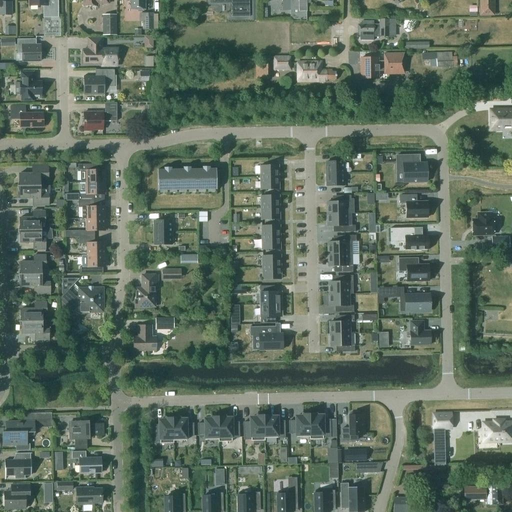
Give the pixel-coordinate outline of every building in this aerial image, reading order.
[(0,0),(0,15),(12,15),(11,2),(5,2),(5,0),(0,0)] [(43,17),(58,17),(57,0),(28,0),(29,5),(43,5),(43,17)] [(130,0),(131,9),(145,9),(144,0),(130,0)] [(249,0),(209,0),(209,4),(231,3),(231,9),(250,9),(249,0)] [(290,0),(291,11),(290,11),(291,20),(306,19),(306,12),(306,0),(290,0)] [(495,16),(494,0),(479,0),(479,16),(495,16)] [(145,21),(143,21),(143,29),(153,29),(153,13),(145,13),(145,21)] [(116,35),(116,15),(102,15),(103,35),(116,35)] [(373,37),(378,37),(388,37),(388,19),(378,19),(378,25),(372,25),(372,22),(362,22),(362,24),(357,24),(357,32),(365,33),(365,38),(373,38),(373,37)] [(15,35),(15,26),(5,26),(5,35),(15,35)] [(102,38),(88,38),(88,49),(83,49),(83,63),(101,63),(101,67),(118,67),(118,49),(102,49),(102,38)] [(17,53),(22,53),(22,61),(40,61),(40,48),(36,48),(36,39),(17,39),(17,53)] [(457,68),(457,57),(452,57),(451,52),(423,53),(423,60),(430,60),(430,67),(436,67),(436,68),(452,67),(452,68),(457,68)] [(378,72),(383,72),(383,75),(404,75),(404,54),(384,54),(384,62),(378,62),(378,58),(360,58),(361,79),(378,79),(378,72)] [(273,58),(273,66),(290,66),(290,58),(273,58)] [(321,67),(321,62),(296,63),(296,83),(325,82),(325,80),(328,80),(328,81),(334,81),(334,79),(336,79),(336,72),(331,72),(331,70),(318,70),(318,67),(321,67)] [(257,66),(258,81),(269,80),(268,66),(257,66)] [(114,69),(95,70),(95,77),(84,77),(84,76),(83,76),(83,95),(84,95),(84,94),(104,94),(104,95),(104,86),(114,86),(114,69)] [(149,71),(140,71),(140,82),(149,82),(149,71)] [(33,97),(41,97),(41,81),(33,82),(33,78),(34,78),(34,72),(21,72),(21,82),(20,82),(20,95),(21,95),(21,101),(33,101),(33,97)] [(84,112),(84,130),(94,130),(94,128),(102,128),(102,129),(103,129),(103,121),(116,121),(116,102),(104,103),(105,112),(84,112)] [(41,113),(25,113),(25,105),(10,105),(10,119),(20,119),(20,122),(19,123),(18,124),(24,130),(27,127),(41,126),(41,113)] [(152,118),(152,109),(144,109),(144,119),(152,118)] [(511,109),(493,110),(493,130),(511,129),(511,109)] [(427,182),(426,163),(412,163),(412,155),(396,156),(396,172),(403,172),(403,182),(427,182)] [(326,174),(344,174),(344,162),(326,162),(326,174)] [(78,170),(80,170),(80,181),(85,181),(85,182),(104,182),(104,170),(93,170),(93,164),(78,164),(78,170)] [(19,185),(19,186),(40,185),(40,177),(48,177),(48,165),(32,165),(32,173),(19,173),(20,181),(20,185),(19,185)] [(260,166),(260,178),(278,177),(278,165),(260,166)] [(158,191),(158,190),(216,189),(216,190),(216,169),(215,169),(209,169),(209,168),(210,168),(210,167),(202,167),(202,168),(203,168),(203,169),(190,170),(190,168),(190,167),(183,167),(183,168),(184,170),(171,170),(171,168),(164,168),(164,170),(158,170),(157,170),(158,191)] [(344,174),(326,174),(326,186),(344,186),(344,174)] [(260,178),(261,190),(279,189),(278,177),(260,178)] [(105,194),(104,182),(85,182),(85,183),(79,183),(79,194),(78,194),(78,200),(94,200),(93,194),(105,194)] [(40,185),(19,186),(20,186),(20,190),(19,198),(33,198),(33,205),(49,205),(48,194),(48,187),(49,186),(40,186),(40,185)] [(261,196),(261,208),(279,207),(279,195),(261,196)] [(414,202),(413,195),(399,195),(400,203),(406,202),(406,218),(428,218),(427,202),(414,202)] [(351,202),(351,196),(339,196),(339,202),(327,202),(327,214),(347,214),(347,213),(347,202),(351,202)] [(81,218),(86,218),(105,218),(105,206),(94,206),(94,200),(78,200),(78,207),(81,207),(81,218)] [(261,208),(261,220),(279,219),(279,207),(261,208)] [(19,230),(20,230),(51,229),(50,229),(49,221),(45,221),(45,211),(33,211),(33,217),(19,217),(20,226),(20,229),(19,230)] [(207,222),(207,212),(198,212),(198,222),(207,222)] [(355,232),(355,225),(351,225),(351,213),(347,213),(347,214),(327,214),(327,226),(340,226),(340,232),(355,232)] [(491,213),(478,214),(478,220),(472,220),(472,235),(493,234),(493,219),(491,219),(491,213)] [(105,218),(86,218),(86,230),(79,231),(79,237),(94,236),(94,230),(105,230),(105,218)] [(171,221),(154,221),(154,233),(172,233),(171,221)] [(261,226),(262,238),(280,237),(279,225),(261,226)] [(415,236),(414,228),(390,228),(390,241),(405,240),(405,241),(405,250),(404,250),(414,250),(414,251),(421,250),(429,250),(429,249),(428,249),(428,236),(422,236),(415,236)] [(33,249),(45,249),(45,238),(51,238),(51,229),(20,230),(20,234),(20,242),(33,242),(33,249)] [(172,245),(172,233),(154,233),(154,245),(172,245)] [(328,242),(328,254),(352,254),(352,242),(356,242),(356,235),(340,236),(340,242),(328,242)] [(94,236),(79,237),(79,243),(86,243),(87,255),(106,254),(105,242),(94,243),(94,236)] [(280,249),(280,237),(262,238),(262,250),(280,249)] [(491,239),(492,248),(509,248),(509,239),(491,239)] [(95,273),(95,267),(106,267),(106,254),(87,255),(87,267),(79,267),(79,273),(95,273)] [(353,272),(352,254),(328,254),(328,266),(341,266),(341,272),(353,272)] [(21,274),(41,274),(48,274),(48,266),(46,264),(45,255),(34,255),(34,261),(20,261),(21,270),(21,274)] [(197,255),(180,255),(180,264),(197,264),(197,255)] [(280,267),(280,255),(262,256),(262,268),(280,267)] [(511,266),(511,257),(502,257),(502,267),(511,266)] [(428,265),(414,265),(414,258),(398,258),(398,272),(406,271),(407,281),(429,281),(428,265)] [(262,268),(263,280),(281,279),(280,267),(262,268)] [(181,280),(181,269),(162,269),(162,280),(181,280)] [(20,274),(21,274),(21,278),(20,287),(34,286),(34,295),(50,294),(50,282),(41,282),(41,274),(21,274),(20,274)] [(143,284),(143,288),(136,288),(136,299),(135,299),(135,307),(144,307),(144,306),(154,306),(154,289),(157,289),(157,275),(142,275),(142,284),(143,284)] [(353,294),(353,275),(341,276),(341,282),(328,282),(329,294),(349,294),(353,294)] [(62,294),(59,298),(73,312),(72,312),(73,312),(74,311),(76,313),(79,314),(81,314),(84,314),(86,314),(89,313),(89,311),(102,311),(102,289),(80,289),(80,296),(75,296),(68,289),(78,279),(77,278),(62,279),(62,294)] [(274,286),(259,286),(260,305),(281,304),(281,292),(275,292),(274,286)] [(377,288),(377,298),(399,297),(399,287),(377,288)] [(329,294),(329,306),(342,306),(342,312),(353,312),(353,305),(349,305),(349,294),(329,294)] [(405,295),(405,312),(430,311),(429,295),(405,295)] [(22,317),(22,321),(42,321),(42,312),(46,312),(46,302),(34,302),(34,308),(21,308),(22,317)] [(260,323),(275,323),(275,317),(281,317),(281,304),(260,305),(260,323)] [(238,315),(230,315),(230,324),(238,324),(238,315)] [(350,334),(349,322),(354,322),(353,315),(342,316),(342,322),(329,322),(330,334),(350,334)] [(173,318),(155,318),(155,328),(174,328),(173,318)] [(42,321),(22,321),(21,321),(22,321),(22,325),(21,334),(35,333),(35,339),(49,339),(49,329),(42,329),(42,321)] [(410,331),(410,345),(430,345),(430,331),(423,331),(422,321),(410,322),(410,331)] [(133,336),(134,350),(156,350),(156,336),(152,336),(151,325),(137,325),(137,333),(138,333),(138,336),(133,336)] [(259,336),(260,350),(282,350),(282,334),(276,334),(276,326),(249,327),(250,336),(259,336)] [(330,334),(330,346),(342,346),(343,352),(354,352),(354,334),(330,334)] [(51,413),(37,413),(37,421),(51,421),(51,413)] [(364,435),(363,415),(358,415),(357,413),(349,413),(349,428),(342,428),(342,440),(350,440),(357,440),(357,435),(364,435)] [(451,429),(451,413),(433,414),(434,452),(445,452),(444,429),(451,429)] [(309,439),(323,439),(323,437),(330,437),(330,420),(323,420),(322,416),(316,416),(316,414),(309,415),(310,437),(309,437),(309,439)] [(310,437),(309,415),(303,415),(303,416),(296,416),(296,421),(289,421),(289,433),(296,433),(297,437),(309,437),(310,437)] [(264,438),(264,416),(257,416),(257,418),(250,418),(250,422),(243,422),(244,440),(251,439),(251,441),(265,441),(265,438),(264,438)] [(264,416),(264,438),(265,438),(285,438),(284,421),(277,421),(277,417),(270,417),(270,416),(264,416)] [(205,423),(198,423),(198,436),(205,436),(205,440),(218,440),(219,440),(218,417),(212,417),(212,419),(205,419),(205,423)] [(218,442),(232,442),(232,437),(239,437),(239,422),(231,423),(231,418),(224,418),(224,417),(218,417),(219,440),(218,440),(218,442)] [(174,441),(173,441),(172,418),(166,419),(166,420),(159,420),(159,424),(152,425),(153,442),(160,442),(160,444),(174,443),(174,441)] [(179,418),(172,418),(173,441),(174,441),(186,440),(186,436),(193,436),(193,423),(186,424),(186,419),(179,420),(179,418)] [(3,445),(16,444),(16,451),(30,450),(30,444),(27,444),(26,435),(34,435),(34,421),(6,422),(6,432),(2,432),(3,445)] [(89,436),(102,436),(101,423),(89,424),(89,421),(86,421),(74,421),(71,421),(71,424),(71,436),(71,439),(74,439),(74,449),(87,449),(86,439),(89,439),(89,436)] [(483,441),(511,440),(511,422),(483,424),(483,441)] [(79,473),(101,473),(100,458),(86,458),(85,451),(71,451),(72,459),(79,458),(79,473)] [(359,461),(359,452),(344,452),(344,461),(359,461)] [(31,459),(30,459),(30,453),(31,453),(16,453),(16,454),(17,454),(17,460),(5,460),(5,463),(3,463),(3,470),(5,470),(5,479),(6,479),(6,475),(15,475),(15,478),(15,479),(25,478),(24,478),(24,475),(31,475),(31,467),(31,459)] [(382,463),(367,463),(367,472),(379,472),(382,463)] [(57,490),(72,490),(72,482),(57,482),(57,490)] [(348,483),(340,483),(341,509),(341,506),(348,506),(348,509),(348,511),(364,511),(363,487),(348,487),(348,483)] [(29,484),(11,485),(11,492),(4,492),(4,508),(26,508),(25,492),(30,492),(29,484)] [(464,500),(471,500),(471,493),(479,493),(479,500),(486,499),(486,505),(502,505),(502,496),(502,494),(502,484),(486,484),(486,487),(464,487),(464,500)] [(76,488),(77,504),(94,504),(93,503),(101,503),(101,488),(88,489),(88,487),(76,488)] [(327,491),(314,491),(314,511),(328,511),(328,510),(328,508),(335,508),(334,490),(327,490),(327,491)] [(297,509),(297,491),(288,492),(277,492),(277,511),(290,511),(291,511),(291,509),(297,509)] [(251,493),(238,493),(238,511),(259,511),(260,510),(260,492),(251,492),(251,493)] [(215,496),(202,496),(202,511),(216,511),(223,510),(222,493),(215,493),(215,496)] [(178,497),(165,497),(165,511),(178,511),(185,511),(184,494),(177,494),(178,497)] [(395,497),(395,511),(412,511),(412,497),(395,497)]
